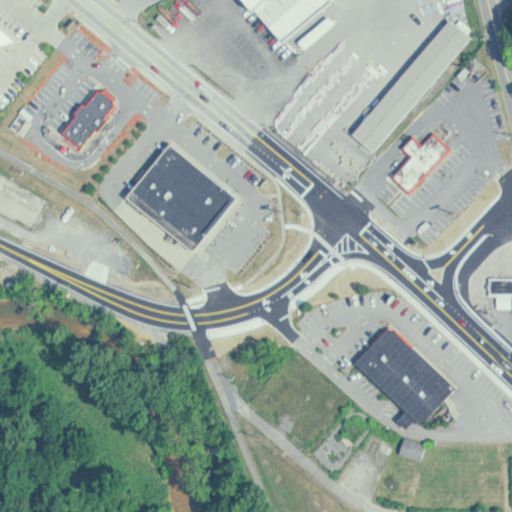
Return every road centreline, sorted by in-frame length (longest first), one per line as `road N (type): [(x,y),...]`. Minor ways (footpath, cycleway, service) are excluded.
road 1 (primary): [(340,210),(83,0)]
road 2 (secondary): [(223,313),(172,316),(140,308),(0,239)]
road 3 (primary): [(511,367),(446,298),(340,210)]
road 4 (residential): [(369,511),(246,411)]
